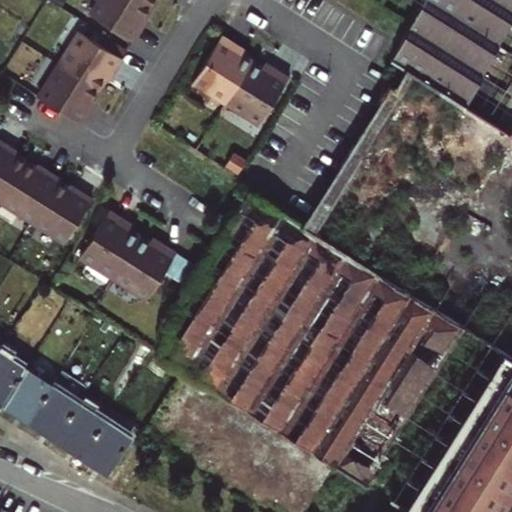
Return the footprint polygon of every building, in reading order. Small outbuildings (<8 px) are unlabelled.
[(151,5),(142,0),(99,0),(91,13),(133,40),(142,27),(139,25),(145,15),(151,5)] [(408,70),(468,108),(511,19),(511,0),(425,0),(425,2),(406,39),(394,62),(408,70)] [(148,17),(145,15),(139,25),(142,27),(148,17)] [(122,57),(80,30),(59,63),(98,88),(104,78),(110,69),(113,70),(122,57)] [(236,42),(221,33),(192,80),(226,101),(252,60),(242,54),(232,47),(236,42)] [(245,49),(236,42),(232,47),(242,54),(245,49)] [(261,66),(252,60),(226,101),(259,122),(289,76),(274,67),(271,72),(261,66)] [(274,67),(264,61),(261,66),(271,72),(274,67)] [(98,88),(59,63),(38,96),(80,122),(89,109),(86,107),(92,98),(98,88)] [(113,70),(110,69),(104,78),(107,80),(113,70)] [(95,99),(92,98),(86,107),(89,109),(95,99)] [(333,223),(398,115),(375,101),(310,210),(333,223)] [(9,146),(0,140),(0,199),(1,200),(26,161),(16,155),(7,149),(9,146)] [(18,151),(9,146),(7,149),(16,155),(18,151)] [(36,167),(26,161),(1,200),(33,221),(58,181),(60,178),(47,170),(45,173),(36,167)] [(47,170),(37,164),(36,167),(45,173),(47,170)] [(66,241),(93,199),(79,190),(77,193),(68,187),(58,181),(33,221),(66,241)] [(79,190),(70,184),(68,187),(77,193),(79,190)] [(470,329),(304,223),(252,190),(171,315),(161,355),(183,369),(370,487),(470,329)] [(80,254),(113,276),(140,235),(131,229),(121,223),(124,218),(110,208),(80,254)] [(134,224),(124,218),(121,223),(131,229),(134,224)] [(150,242),(140,235),(113,276),(146,298),(176,253),(162,243),(159,248),(150,242)] [(162,243),(153,237),(150,242),(159,248),(162,243)] [(0,399),(3,401),(24,369),(0,353),(0,399)] [(497,511),(511,489),(511,362),(416,511),(497,511)] [(29,419),(50,387),(24,369),(3,401),(29,419)] [(50,387),(29,419),(56,436),(77,404),(50,387)] [(77,404),(56,436),(81,453),(102,421),(77,404)] [(102,421),(81,453),(108,471),(129,439),(102,421)]
